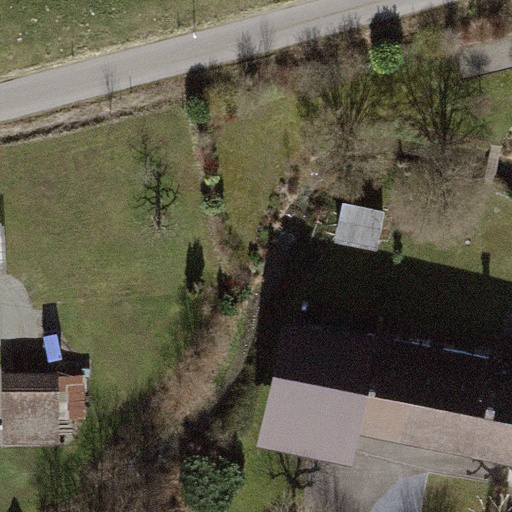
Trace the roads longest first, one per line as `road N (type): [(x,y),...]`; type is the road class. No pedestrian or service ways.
road 1 (residential): [(396,0),(0,99)]
road 2 (unknown): [(511,485),(460,468),(397,466),(366,475),(344,511)]
